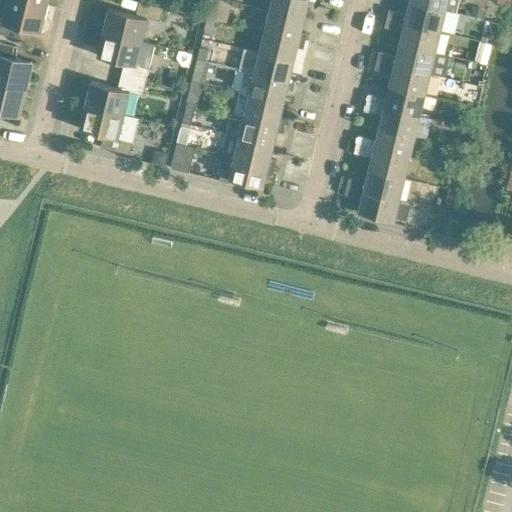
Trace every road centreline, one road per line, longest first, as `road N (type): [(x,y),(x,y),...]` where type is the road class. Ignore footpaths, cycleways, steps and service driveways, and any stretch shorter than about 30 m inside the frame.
road 1 (residential): [(304,227),(40,163)]
road 2 (residential): [(304,227),(359,0)]
road 3 (residential): [(511,278),(304,227)]
road 4 (residential): [(40,163),(78,0)]
